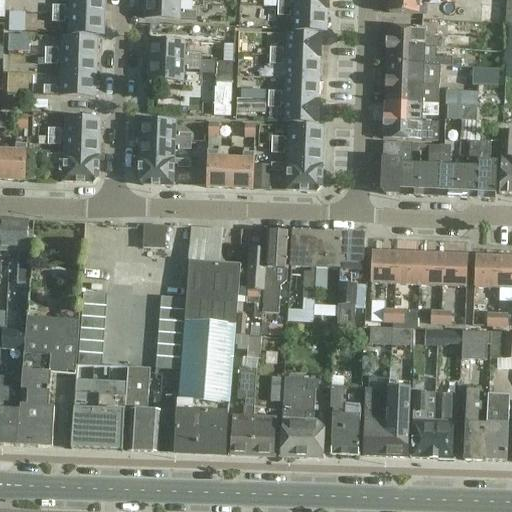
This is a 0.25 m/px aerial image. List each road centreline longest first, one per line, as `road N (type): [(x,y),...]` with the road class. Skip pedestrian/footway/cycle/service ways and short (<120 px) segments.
road 1 (tertiary): [(0,484),(511,504)]
road 2 (residential): [(357,211),(113,207)]
road 3 (residential): [(357,211),(367,0)]
road 4 (residential): [(113,207),(121,0)]
road 5 (residential): [(511,216),(463,222),(357,211)]
